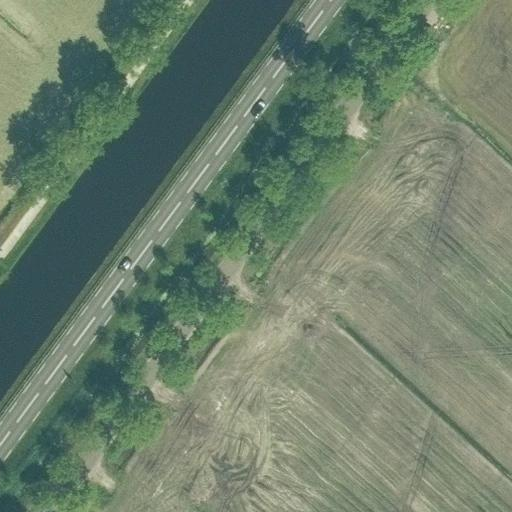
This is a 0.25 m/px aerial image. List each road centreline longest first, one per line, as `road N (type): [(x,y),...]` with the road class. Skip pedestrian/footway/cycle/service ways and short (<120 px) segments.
road 1 (unclassified): [(47,511),(426,0)]
road 2 (primary): [(0,441),(328,0)]
